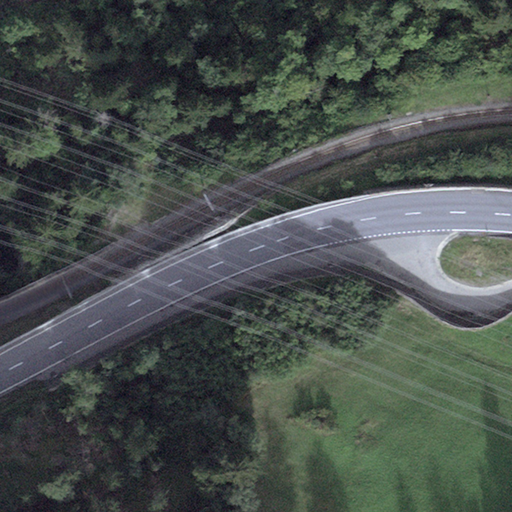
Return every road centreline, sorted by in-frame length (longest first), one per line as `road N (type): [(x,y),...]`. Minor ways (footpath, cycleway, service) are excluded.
road 1 (primary): [(511,215),(396,216),(305,233),(218,263),(0,374)]
road 2 (track): [(396,216),(417,273),(443,295),(473,300),(511,291)]
